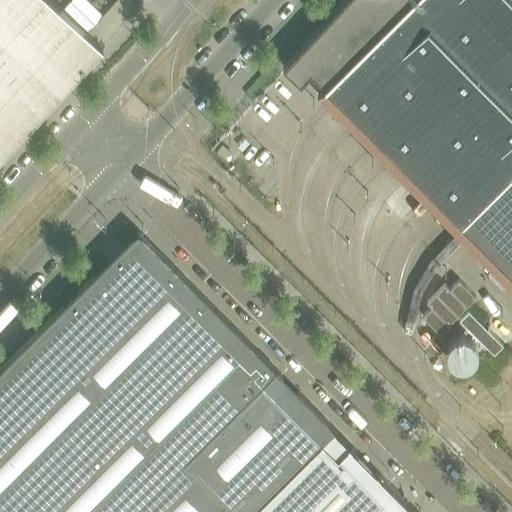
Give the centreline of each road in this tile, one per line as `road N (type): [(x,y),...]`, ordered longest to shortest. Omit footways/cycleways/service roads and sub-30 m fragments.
road 1 (residential): [(468,511),(122,162)]
road 2 (unclassified): [(122,162),(276,0)]
road 3 (unclassified): [(0,295),(122,162)]
road 4 (unclassified): [(197,0),(80,121)]
